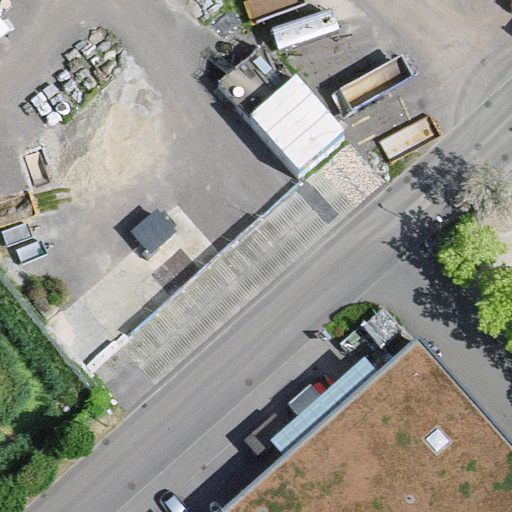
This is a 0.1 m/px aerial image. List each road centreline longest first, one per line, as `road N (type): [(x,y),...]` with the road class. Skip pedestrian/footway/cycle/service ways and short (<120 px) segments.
road 1 (unclassified): [(66,511),(511,119)]
road 2 (unknown): [(157,432),(0,235)]
road 3 (unknown): [(410,0),(511,103)]
